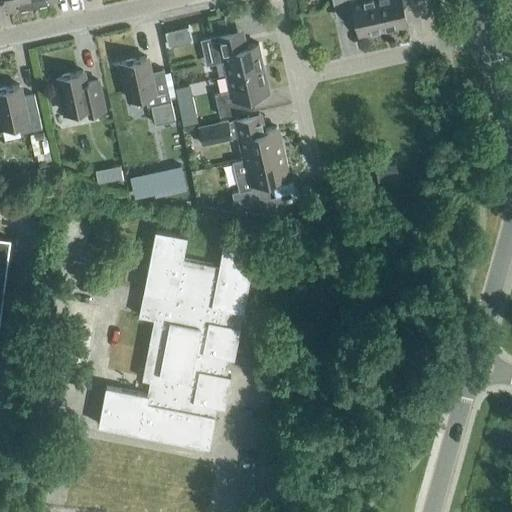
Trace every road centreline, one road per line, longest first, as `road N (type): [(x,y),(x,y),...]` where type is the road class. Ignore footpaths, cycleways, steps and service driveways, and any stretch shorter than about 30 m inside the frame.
road 1 (residential): [(470,361),(511,196),(506,110),(486,37)]
road 2 (residential): [(294,81),(486,37)]
road 3 (residential): [(0,45),(182,0)]
road 4 (residential): [(427,511),(470,361)]
